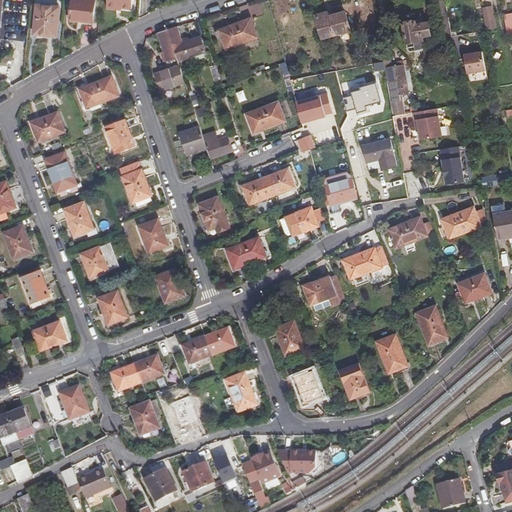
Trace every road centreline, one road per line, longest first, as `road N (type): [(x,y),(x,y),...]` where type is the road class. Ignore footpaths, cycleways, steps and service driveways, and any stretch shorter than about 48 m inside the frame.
road 1 (residential): [(0,498),(104,443),(129,461),(145,461),(228,433),(285,426)]
road 2 (residential): [(285,426),(350,424),(400,406),(511,299)]
road 3 (residential): [(94,357),(0,112)]
road 4 (residential): [(236,299),(384,208),(414,202)]
road 5 (residential): [(172,194),(119,41)]
road 6 (residential): [(119,41),(0,108)]
road 7 (residential): [(236,299),(285,426)]
road 8 (residential): [(94,357),(212,310)]
road 9 (residential): [(212,310),(172,194)]
road 10 (residential): [(172,194),(283,147)]
